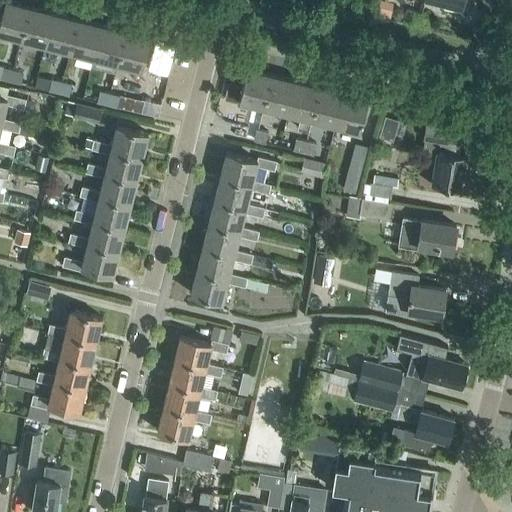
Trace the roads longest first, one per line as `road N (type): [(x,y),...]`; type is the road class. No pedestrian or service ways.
road 1 (residential): [(96,511),(222,5)]
road 2 (unclassified): [(511,78),(222,5)]
road 3 (residential): [(461,511),(511,318)]
